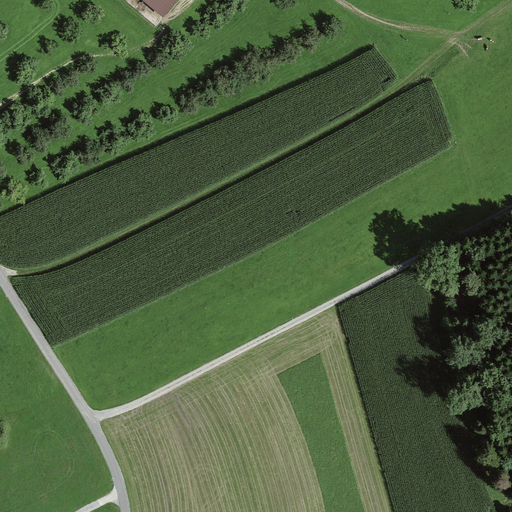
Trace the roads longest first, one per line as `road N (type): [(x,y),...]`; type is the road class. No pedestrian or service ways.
road 1 (track): [(86,412),(115,411),(188,379),(511,206)]
road 2 (unclassified): [(127,511),(113,461),(0,275)]
